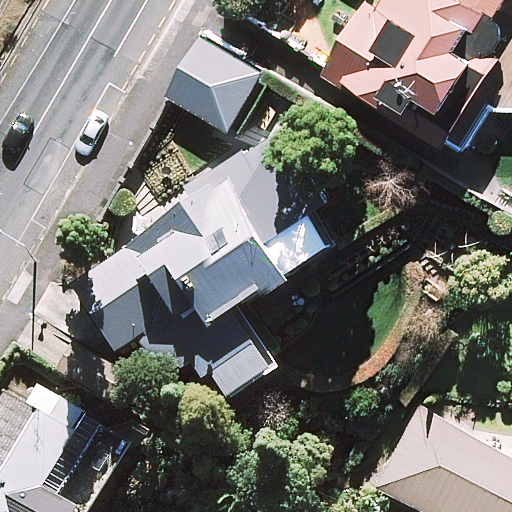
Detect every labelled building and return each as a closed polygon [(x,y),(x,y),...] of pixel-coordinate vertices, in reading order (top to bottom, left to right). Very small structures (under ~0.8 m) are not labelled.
[(511,60),(511,0),(378,0),(342,69),(469,141),(511,60)] [(278,74),(210,37),(179,94),(247,131),(278,74)] [(357,257),(273,131),(78,261),(156,377),(208,351),(245,406),(298,371),(263,320),(357,257)] [(137,381),(76,345),(59,374),(120,409),(137,381)] [(0,511),(1,511),(105,511),(142,443),(60,400),(0,511)] [(511,511),(511,448),(423,403),(378,491),(420,511),(511,511)]
